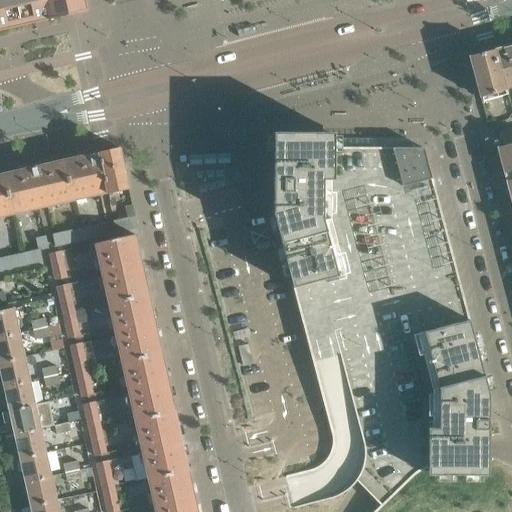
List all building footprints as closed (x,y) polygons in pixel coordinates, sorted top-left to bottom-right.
[(0,0),(0,30),(37,22),(48,20),(60,17),(88,11),(85,0),(0,0)] [(511,46),(503,48),(495,50),(495,49),(469,56),(479,98),(506,91),(506,89),(511,87),(511,46)] [(503,146),(511,143),(507,129),(499,132),(503,146)] [(497,147),(511,206),(511,205),(511,143),(503,146),(497,147)] [(288,160),(288,177),(274,177),(274,214),(293,288),(295,287),(339,276),(323,216),(323,177),(334,177),(334,149),(334,148),(289,147),(288,160)] [(128,188),(119,148),(66,160),(75,200),(128,188)] [(295,287),(293,288),(323,402),(332,436),(334,435),(359,429),(362,441),(363,445),(364,448),(364,452),(364,456),(363,459),(363,463),(362,467),(361,470),(359,474),(357,477),(355,480),(356,481),(367,492),(380,505),(382,506),(406,483),(411,478),(415,474),(419,471),(421,470),(425,469),(428,468),(428,466),(428,428),(439,428),(439,389),(424,334),(423,332),(468,320),(469,320),(432,179),(428,164),(424,148),(378,148),(334,148),(334,149),(334,177),(323,177),(323,216),(339,276),(295,287)] [(75,200),(66,160),(5,173),(14,214),(75,200)] [(0,217),(14,214),(5,173),(0,174),(0,217)] [(130,229),(137,228),(132,205),(125,207),(127,218),(130,229)] [(127,218),(120,219),(123,231),(130,229),(127,218)] [(116,232),(123,231),(120,219),(113,221),(116,232)] [(105,223),(97,225),(99,237),(108,235),(105,223)] [(99,237),(97,225),(88,227),(90,239),(99,237)] [(88,227),(79,229),(82,240),(90,239),(88,227)] [(82,240),(79,229),(70,231),(73,242),(82,240)] [(70,231),(61,233),(64,244),(73,242),(70,231)] [(64,244),(61,233),(52,235),(55,246),(64,244)] [(94,243),(108,302),(148,293),(134,234),(94,243)] [(38,251),(39,250),(48,248),(45,236),(35,239),(38,251)] [(42,262),(39,250),(38,251),(30,252),(33,264),(42,262)] [(24,266),(33,264),(30,252),(22,254),(24,266)] [(51,263),(62,260),(60,252),(49,254),(51,263)] [(24,266),(22,254),(13,256),(15,268),(24,266)] [(7,270),(15,268),(13,256),(4,258),(7,270)] [(53,271),(64,269),(62,260),(51,263),(53,271)] [(53,271),(54,280),(66,277),(64,269),(53,271)] [(58,295),(70,292),(68,284),(56,286),(58,295)] [(72,301),(70,292),(58,295),(60,304),(72,301)] [(121,361),(161,352),(148,293),(108,302),(121,361)] [(62,312),(73,310),(72,301),(60,304),(62,312)] [(0,310),(0,337),(19,333),(14,308),(0,310)] [(74,311),(75,319),(76,323),(92,320),(89,308),(74,311)] [(74,311),(73,310),(62,312),(64,321),(75,319),(74,311)] [(30,321),(32,330),(47,327),(45,318),(30,321)] [(77,327),(76,323),(75,319),(64,321),(66,330),(77,327)] [(468,320),(423,332),(424,334),(439,389),(439,428),(428,428),(428,466),(428,468),(435,466),(475,466),(488,466),(488,460),(488,447),(489,394),(470,324),(469,320),(468,320)] [(49,336),(47,327),(32,330),(34,339),(49,336)] [(79,336),(77,327),(66,330),(68,339),(79,336)] [(0,337),(0,362),(25,357),(19,333),(0,337)] [(54,349),(64,347),(62,339),(53,341),(54,349)] [(72,355),(83,353),(81,344),(70,347),(72,355)] [(248,344),(238,346),(243,365),(252,363),(248,344)] [(121,361),(134,420),(174,411),(161,352),(121,361)] [(85,361),(83,353),(72,355),(73,364),(85,361)] [(0,362),(0,374),(3,387),(30,381),(25,357),(0,362)] [(75,372),(87,370),(85,361),(73,364),(75,372)] [(41,369),(43,378),(57,374),(55,365),(41,369)] [(77,381),(89,379),(87,370),(75,372),(77,381)] [(60,383),(57,374),(43,378),(45,387),(60,383)] [(90,387),(89,379),(77,381),(79,390),(90,387)] [(3,387),(8,410),(36,404),(30,381),(3,387)] [(79,390),(81,398),(92,396),(90,387),(79,390)] [(84,414),(96,411),(94,403),(82,405),(84,414)] [(8,410),(13,434),(41,428),(36,404),(8,410)] [(98,420),(96,411),(84,414),(86,422),(98,420)] [(134,420),(147,479),(188,470),(174,411),(134,420)] [(52,416),(54,425),(68,422),(66,413),(52,416)] [(88,431),(99,429),(98,420),(86,422),(88,431)] [(68,422),(54,425),(56,434),(70,431),(68,422)] [(13,434),(19,458),(46,452),(41,428),(13,434)] [(90,440),(101,437),(99,429),(88,431),(90,440)] [(103,446),(101,437),(90,440),(92,448),(103,446)] [(92,448),(94,457),(105,454),(103,446),(92,448)] [(19,458),(24,482),(52,476),(46,452),(19,458)] [(63,464),(65,473),(79,470),(77,461),(63,464)] [(98,472),(109,470),(107,461),(96,464),(98,472)] [(81,479),(79,470),(65,473),(67,482),(81,479)] [(111,478),(109,470),(98,472),(100,481),(111,478)] [(154,511),(197,511),(188,470),(147,479),(154,511)] [(24,482),(30,506),(57,500),(52,476),(24,482)] [(101,490),(113,487),(111,478),(100,481),(101,490)] [(115,496),(113,487),(101,490),(103,498),(115,496)] [(105,507),(117,504),(115,496),(103,498),(105,507)] [(30,506),(30,511),(59,511),(57,500),(30,506)]
